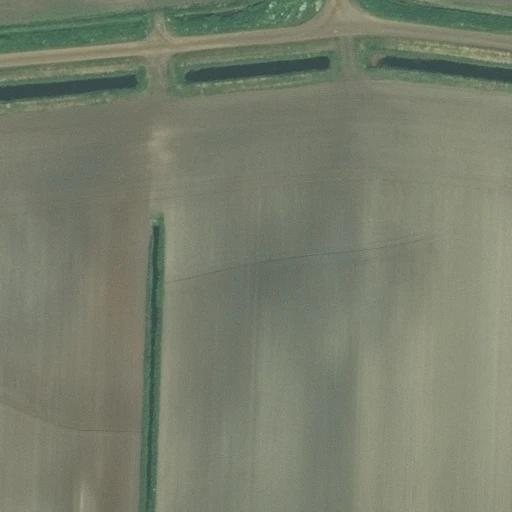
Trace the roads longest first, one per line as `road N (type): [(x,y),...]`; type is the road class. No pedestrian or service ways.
road 1 (track): [(0,62),(283,37),(341,12)]
road 2 (unclassified): [(511,44),(361,26),(338,0)]
